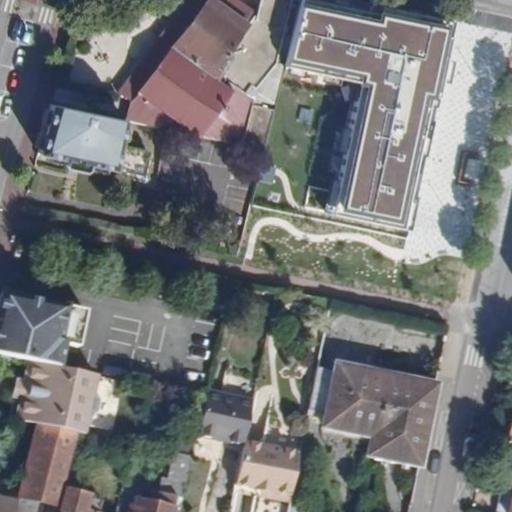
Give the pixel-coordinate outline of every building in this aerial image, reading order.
[(188,0),(149,55),(162,58),(190,76),(178,131),(240,145),(253,103),(241,95),(249,83),(255,87),(276,60),(289,0),(259,0),(258,10),(254,16),(233,0),(188,0)] [(377,22),(296,4),(282,66),(359,83),(330,211),(398,226),(443,27),(379,12),(377,22)] [(125,120),(178,131),(190,76),(162,58),(149,55),(117,99),(128,108),(125,120)] [(147,150),(141,149),(135,141),(121,138),(125,120),(49,104),(36,153),(69,160),(72,150),(83,153),(81,162),(141,175),(147,150)] [(80,169),(81,162),(83,153),(72,150),(69,160),(68,164),(69,168),(76,170),(80,169)] [(63,346),(78,349),(79,342),(44,335),(45,331),(80,339),(86,312),(0,294),(0,355),(24,360),(30,362),(59,368),(63,346)] [(11,419),(17,420),(30,362),(24,360),(19,384),(15,383),(12,398),(15,398),(11,419)] [(93,413),(95,402),(89,393),(86,392),(90,375),(59,368),(30,362),(17,420),(35,424),(77,433),(81,416),(85,417),(93,413)] [(366,457),(420,468),(437,385),(333,363),(332,369),(327,391),(317,389),(321,367),(318,366),(309,411),(323,414),(320,428),(369,437),(366,457)] [(317,389),(327,391),(332,369),(321,367),(317,389)] [(243,448),(244,443),(245,441),(253,400),(207,390),(196,437),(243,448)] [(58,508),(63,490),(77,433),(35,424),(16,501),(0,497),(0,511),(37,511),(40,504),(58,508)] [(301,452),(245,441),(244,443),(243,448),(240,462),(236,485),(262,489),(292,495),(301,452)] [(162,478),(186,484),(192,457),(167,452),(162,478)] [(171,511),(175,498),(183,499),(186,484),(162,478),(158,493),(160,494),(157,504),(137,500),(136,505),(131,504),(129,511),(171,511)] [(292,495),(262,489),(260,496),(290,501),(292,495)] [(95,511),(87,510),(90,496),(63,490),(58,508),(57,511),(95,511)] [(498,511),(509,511),(511,499),(511,492),(505,491),(499,496),(496,508),(498,511)] [(231,492),(229,511),(245,511),(247,494),(231,492)] [(87,510),(95,511),(106,511),(109,500),(90,496),(87,510)] [(171,511),(179,511),(183,499),(175,498),(171,511)]
